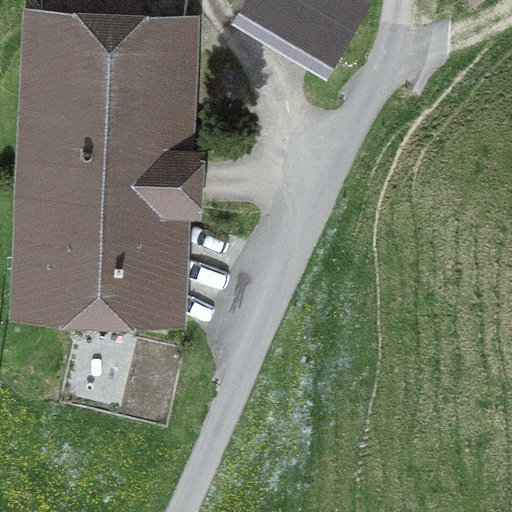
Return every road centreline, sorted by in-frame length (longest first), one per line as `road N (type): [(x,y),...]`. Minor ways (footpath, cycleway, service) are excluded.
road 1 (track): [(174,511),(331,163),(379,75),(399,0)]
road 2 (track): [(202,0),(331,163)]
road 3 (track): [(379,75),(511,10)]
